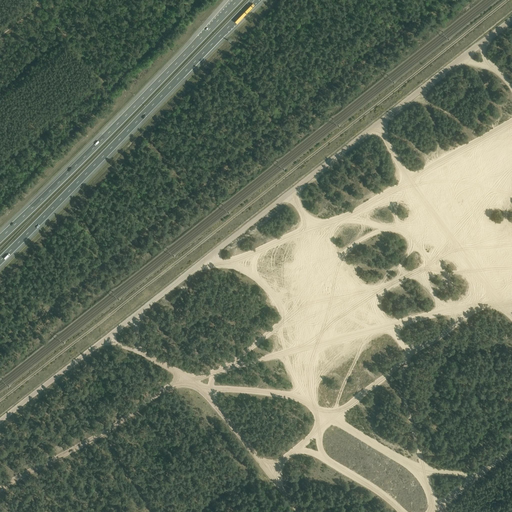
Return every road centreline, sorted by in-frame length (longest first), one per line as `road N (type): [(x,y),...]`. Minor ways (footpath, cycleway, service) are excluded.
road 1 (track): [(0,400),(507,0)]
road 2 (track): [(511,313),(461,303),(170,386),(0,489)]
road 3 (track): [(511,21),(104,340)]
road 4 (motorway): [(0,260),(254,0)]
road 5 (motorway): [(238,0),(0,238)]
road 6 (track): [(300,511),(206,391),(104,340)]
road 7 (track): [(178,20),(0,203)]
road 8 (track): [(0,421),(104,340)]
